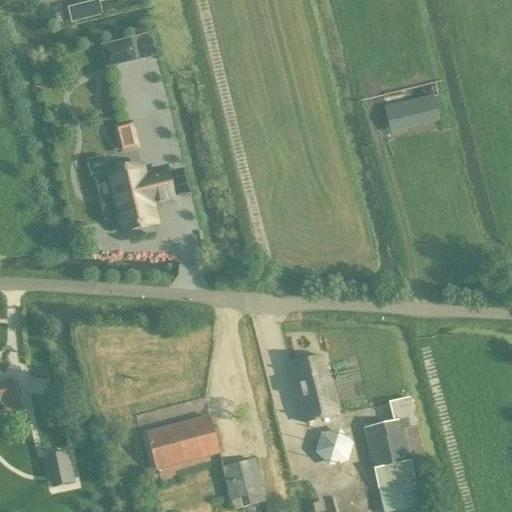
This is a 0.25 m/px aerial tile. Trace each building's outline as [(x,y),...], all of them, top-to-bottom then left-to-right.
[(71,24),(102,16),(98,1),(67,8),(71,24)] [(390,130),(438,118),(432,96),(385,108),(390,130)] [(114,200),(101,204),(105,221),(118,218),(122,233),(156,225),(151,205),(173,200),(166,172),(145,177),(141,166),(108,174),(114,200)] [(292,364),(306,424),(337,417),(324,357),(292,364)] [(0,404),(17,400),(14,382),(0,384),(0,404)] [(0,404),(3,416),(20,411),(17,400),(0,404)] [(393,423),(365,429),(378,491),(414,483),(411,471),(422,468),(409,400),(389,404),(393,423)] [(156,471),(219,454),(210,418),(146,435),(156,471)] [(223,470),(231,501),(234,511),(265,503),(262,493),(254,461),(223,470)]
